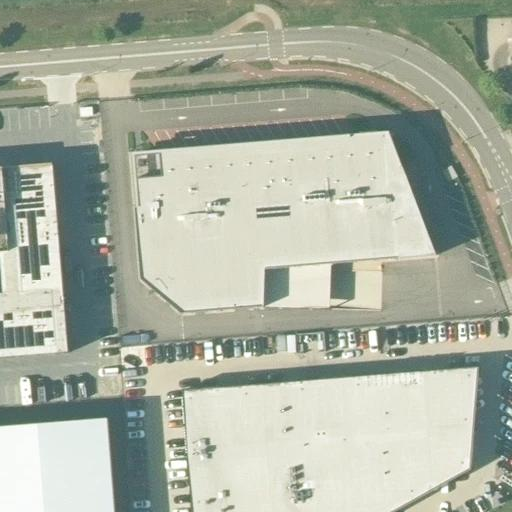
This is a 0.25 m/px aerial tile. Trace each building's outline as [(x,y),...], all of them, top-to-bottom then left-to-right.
[(192,128),(193,140),(314,131),(313,119),(192,128)] [(388,128),(355,131),(355,137),(136,155),(140,207),(135,208),(141,280),(181,314),(264,308),(265,270),(401,259),(395,186),(390,187),(387,150),(390,150),(388,128)] [(53,165),(0,169),(0,358),(69,353),(53,165)] [(422,372),(183,391),(192,511),(334,511),(334,501),(392,496),(395,496),(408,495),(413,494),(411,475),(418,474),(418,475),(430,474),(430,473),(450,471),(471,469),(467,425),(468,425),(467,412),(466,412),(463,376),(478,374),(479,367),(443,370),(442,369),(421,371),(422,372)] [(0,511),(115,511),(108,419),(0,427),(0,511)]
